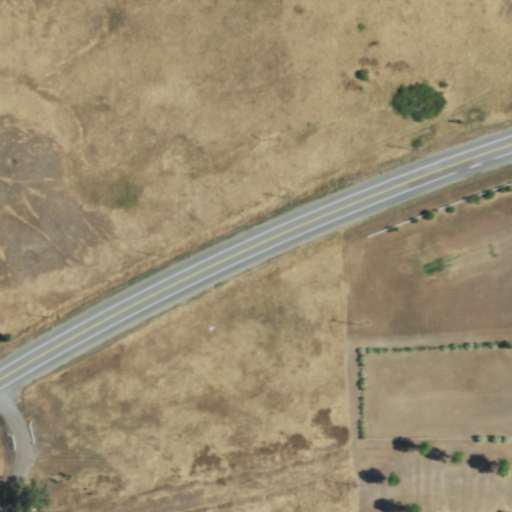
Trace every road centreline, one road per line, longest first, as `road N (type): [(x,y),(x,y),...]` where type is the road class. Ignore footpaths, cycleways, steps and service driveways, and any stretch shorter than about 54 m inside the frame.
road 1 (primary): [(0,375),(315,221),(511,147)]
road 2 (residential): [(0,390),(26,455),(10,511)]
